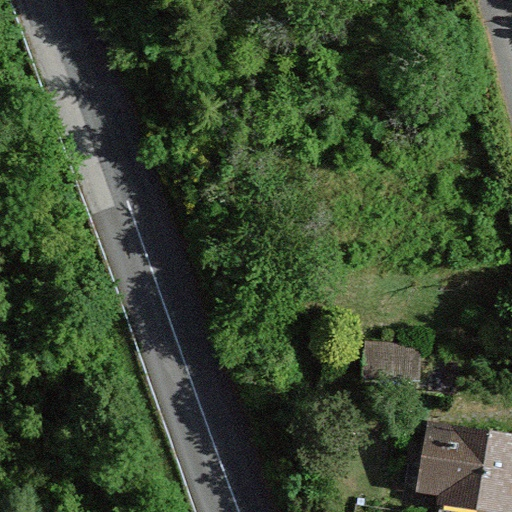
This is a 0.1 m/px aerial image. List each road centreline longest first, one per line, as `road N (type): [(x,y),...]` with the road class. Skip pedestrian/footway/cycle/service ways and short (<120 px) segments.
road 1 (tertiary): [(56,0),(243,511)]
road 2 (motorway): [(0,268),(511,186)]
road 3 (motorway): [(321,0),(0,49)]
